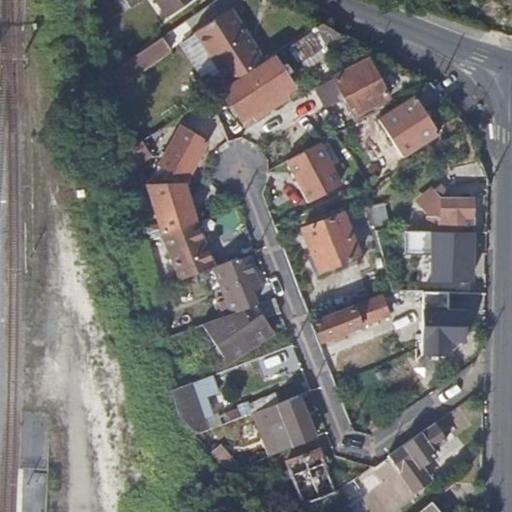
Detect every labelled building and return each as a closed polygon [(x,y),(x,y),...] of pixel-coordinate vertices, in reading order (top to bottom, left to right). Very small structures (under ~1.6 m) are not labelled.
[(190,0),(120,0),(129,12),(145,0),(155,0),(168,17),(190,0)] [(264,62),(230,10),(194,34),(227,86),(264,62)] [(303,66),(329,49),(317,30),(291,47),(303,66)] [(119,88),(171,53),(163,40),(111,75),(119,88)] [(283,94),(293,87),(272,57),(264,62),(227,86),(222,90),(242,120),(253,113),(255,117),(285,98),(283,94)] [(390,100),(370,61),(336,79),(339,87),(346,99),(356,117),(390,100)] [(346,99),(339,87),(330,91),(336,104),(346,99)] [(440,101),(431,91),(417,101),(424,112),(440,101)] [(440,135),(424,112),(417,101),(415,98),(381,120),(404,158),(440,135)] [(239,140),(231,119),(221,123),(229,144),(233,142),(239,140)] [(180,196),(208,142),(180,128),(164,160),(151,156),(163,150),(154,134),(130,150),(112,162),(121,193),(140,187),(134,167),(143,161),(157,173),(152,182),(180,196)] [(341,183),(319,144),(287,161),(309,200),(341,183)] [(488,182),(481,166),(464,168),(468,185),(488,182)] [(195,222),(180,196),(152,182),(147,209),(162,234),(164,233),(195,222)] [(447,199),(437,188),(433,192),(440,199),(447,199)] [(471,232),(471,200),(447,199),(440,199),(433,192),(419,205),(430,216),(429,232),(431,232),(438,233),(441,233),(452,233),(468,233),(471,232)] [(386,224),(382,206),(371,208),(375,226),(386,224)] [(360,257),(344,215),(304,229),(320,272),(360,257)] [(211,269),(197,221),(195,222),(164,233),(178,282),(211,269)] [(431,248),(431,232),(429,232),(409,231),(399,231),(399,248),(431,248)] [(471,280),(471,232),(468,233),(452,233),(452,244),(441,243),(434,243),(434,278),(471,280)] [(452,244),(452,233),(441,233),(441,243),(452,244)] [(159,279),(148,240),(133,245),(144,283),(159,279)] [(263,296),(247,257),(222,267),(231,289),(242,286),(248,302),(263,296)] [(323,279),(362,264),(360,257),(320,272),(323,279)] [(433,264),(417,265),(418,282),(433,281),(433,264)] [(162,289),(159,279),(144,283),(147,294),(162,289)] [(465,341),(465,310),(448,310),(447,293),(422,293),(423,355),(448,356),(448,342),(464,342),(465,341)] [(322,342),(390,315),(386,303),(389,301),(386,294),(314,323),(322,342)] [(228,339),(259,317),(266,321),(269,319),(280,315),(274,300),(201,327),(225,362),(228,361),(230,362),(239,356),(228,339)] [(239,356),(273,334),(266,321),(259,317),(228,339),(239,356)] [(167,341),(162,324),(153,327),(157,345),(167,341)] [(448,356),(464,342),(448,342),(448,356)] [(294,350),(228,363),(232,382),(297,369),(294,350)] [(199,403),(207,399),(219,394),(212,378),(171,393),(176,412),(195,436),(209,431),(204,416),(199,403)] [(253,414),(278,403),(275,394),(222,414),(226,424),(253,414)] [(314,438),(297,396),(278,403),(253,414),(270,459),(278,456),(278,452),(314,438)] [(212,414),(207,399),(199,403),(204,416),(212,414)] [(435,455),(432,451),(446,440),(436,424),(390,455),(416,492),(432,481),(421,465),(435,455)] [(220,446),(213,429),(209,431),(195,436),(208,452),(211,449),(220,446)] [(334,493),(318,450),(285,462),(302,505),(305,505),(306,511),(334,493)] [(239,471),(233,464),(224,470),(228,476),(238,472),(239,471)] [(235,483),(243,477),(239,471),(238,472),(228,476),(235,483)] [(438,511),(432,503),(421,511),(438,511)]
